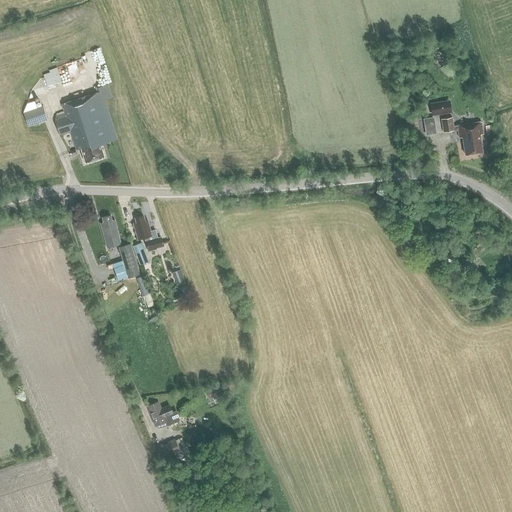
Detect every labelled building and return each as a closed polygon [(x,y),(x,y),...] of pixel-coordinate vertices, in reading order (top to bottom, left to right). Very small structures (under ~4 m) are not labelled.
[(57,83),(53,72),(43,75),(47,87),(57,83)] [(107,84),(95,88),(96,92),(61,104),(64,113),(55,116),(54,119),(59,134),(70,130),(76,150),(80,148),(85,162),(103,156),(100,145),(117,139),(104,100),(111,98),(107,84)] [(446,100),(432,103),(434,116),(448,113),(446,100)] [(47,120),(42,106),(22,113),(27,127),(47,120)] [(435,116),(424,117),(426,134),(437,133),(435,116)] [(479,135),(483,134),(481,122),(453,126),(452,118),(441,119),(443,132),(457,130),(458,138),(462,137),(464,154),(482,152),(479,135)] [(111,221),(109,215),(101,217),(102,222),(100,223),(104,239),(106,248),(120,244),(118,236),(114,220),(111,221)] [(137,240),(144,238),(148,251),(155,248),(155,247),(162,245),(160,236),(157,237),(154,229),(150,231),(147,220),(144,220),(143,216),(133,219),(135,223),(133,223),(137,239),(137,240)] [(139,274),(130,243),(118,247),(127,278),(139,274)] [(149,262),(141,243),(132,246),(140,266),(149,262)] [(439,258),(432,248),(421,256),(427,266),(439,258)] [(184,283),(180,270),(171,273),(176,286),(184,283)] [(143,275),(137,278),(144,296),(150,293),(143,275)] [(215,395),(212,389),(205,392),(208,399),(215,395)] [(157,425),(158,428),(167,425),(177,421),(179,417),(176,410),(172,411),(170,406),(161,409),(158,402),(147,406),(155,426),(157,425)] [(174,461),(171,456),(180,452),(174,439),(154,447),(162,466),(174,461)]
